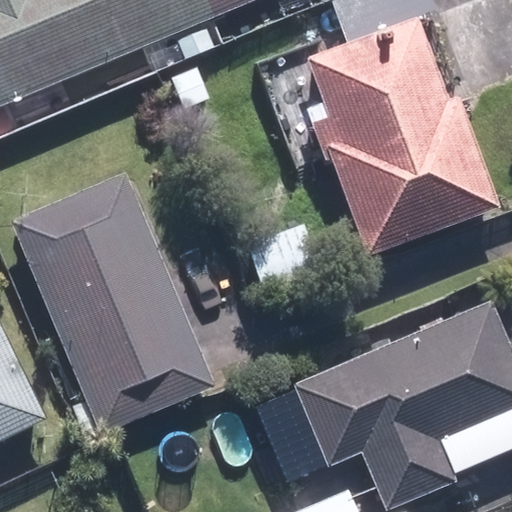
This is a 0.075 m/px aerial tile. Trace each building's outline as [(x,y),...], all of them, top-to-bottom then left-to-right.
[(0,0),(0,89),(3,98),(242,0),(0,0)] [(325,153),(367,254),(511,195),(465,84),(454,89),(422,12),(440,5),(437,0),(337,0),(352,35),(313,52),(260,73),(298,165),(325,153)] [(132,162),(19,209),(111,436),(225,390),(132,162)] [(314,219),(247,250),(268,295),(335,264),(314,219)] [(511,334),(495,292),(295,373),(335,470),(367,457),(386,503),(511,451),(511,334)] [(0,432),(48,408),(0,312),(0,432)] [(373,511),(359,477),(277,511),(373,511)]
